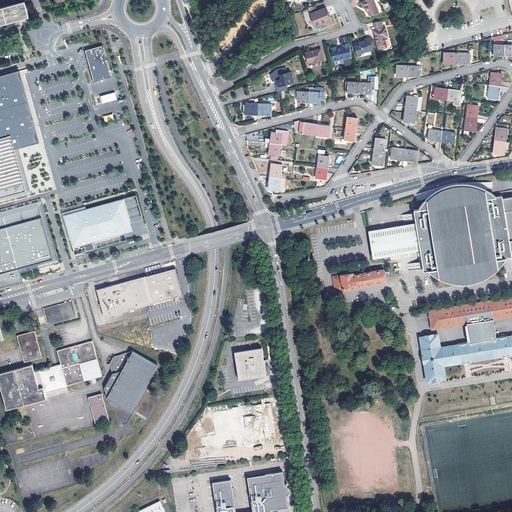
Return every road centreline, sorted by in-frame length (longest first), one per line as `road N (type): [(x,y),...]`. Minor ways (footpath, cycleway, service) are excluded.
road 1 (primary): [(163,137),(212,223),(205,330),(159,431),(76,511)]
road 2 (secondary): [(265,226),(314,511)]
road 3 (residential): [(265,226),(0,298)]
road 4 (unknown): [(352,201),(360,227),(325,242),(330,287),(410,296)]
road 5 (tertiary): [(440,178),(265,226)]
road 6 (residential): [(206,96),(291,48),(358,29)]
road 7 (residential): [(382,116),(350,101),(224,134)]
road 8 (residential): [(382,116),(407,86),(492,64),(511,69)]
